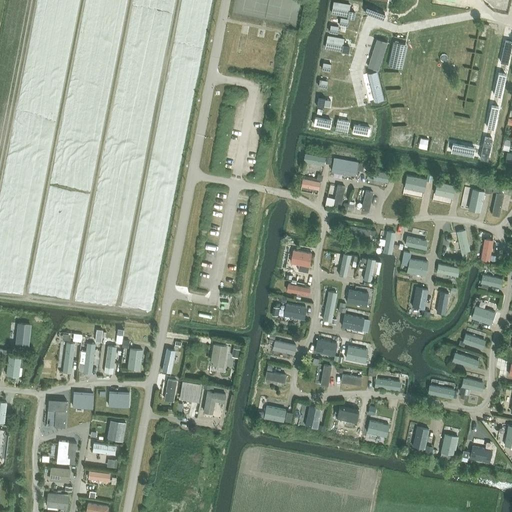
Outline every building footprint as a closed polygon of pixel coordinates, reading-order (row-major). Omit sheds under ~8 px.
[(351,6),(335,3),(333,16),(348,19),(351,6)] [(511,45),(511,32),(507,31),(502,55),(510,56),(511,45)] [(342,41),(327,38),(324,51),(339,54),(342,41)] [(386,41),(378,39),(370,67),(377,69),(386,41)] [(408,45),(394,41),(388,65),(402,69),(408,45)] [(508,67),(500,65),(495,89),(503,90),(508,67)] [(384,100),(377,72),(369,74),(376,101),(384,100)] [(492,101),(487,125),(495,126),(500,103),(492,101)] [(489,158),(493,135),(485,133),(481,156),(489,158)] [(475,147),(453,142),(451,150),(474,155),(475,147)] [(325,156),(305,152),(303,160),(324,164),(325,156)] [(337,162),(335,170),(356,174),(357,166),(337,162)] [(389,173),(369,169),(368,177),(387,180),(389,173)] [(426,178),(406,174),(403,186),(424,190),(426,178)] [(302,178),(301,185),(319,189),(320,181),(302,178)] [(455,185),(437,181),(434,193),(453,196),(455,185)] [(337,185),(333,204),(341,205),(345,186),(337,185)] [(480,211),(484,191),(473,188),(469,208),(480,211)] [(366,190),(361,209),(368,210),(373,191),(366,190)] [(504,194),(496,193),(492,214),(499,215),(504,194)] [(370,228),(348,224),(347,232),(368,236),(370,228)] [(465,229),(457,231),(461,251),(470,249),(465,229)] [(395,231),(387,230),(383,250),(392,252),(395,231)] [(407,236),(405,243),(426,248),(427,241),(407,236)] [(493,239),(485,238),(481,258),(489,260),(493,239)] [(311,252),(293,249),(290,262),(309,265),(311,252)] [(350,257),(343,255),(339,274),(346,276),(350,257)] [(375,257),(368,256),(364,279),(371,281),(375,257)] [(428,261),(410,258),(407,271),(425,274),(428,261)] [(459,266),(438,262),(437,271),(457,275),(459,266)] [(502,278),(483,273),(481,281),(500,286),(502,278)] [(309,294),(310,287),(289,282),(287,290),(309,294)] [(428,289),(416,286),(412,306),(424,308),(428,289)] [(329,289),(323,319),(331,321),(337,291),(329,289)] [(366,305),(368,292),(349,289),(347,301),(366,305)] [(448,293),(440,291),(436,311),(444,313),(448,293)] [(306,307),(286,303),(284,315),(304,319),(306,307)] [(496,311),(476,305),(472,316),(492,323),(496,311)] [(364,318),(345,314),(343,326),(362,329),(364,318)] [(486,339),(466,332),(463,340),(483,347),(486,339)] [(336,342),(318,338),(316,351),(333,355),(336,342)] [(294,353),(296,344),(275,340),(273,348),(294,353)] [(75,345),(67,344),(63,370),(71,372),(75,345)] [(93,346),(86,345),(83,372),(90,373),(93,346)] [(367,349),(349,345),(346,357),(365,361),(367,349)] [(113,349),(108,348),(105,367),(110,368),(113,349)] [(138,352),(130,351),(129,369),(137,370),(138,352)] [(479,359),(455,351),(452,359),(476,368),(479,359)] [(9,356),(6,374),(17,376),(19,357),(9,356)] [(328,385),(331,366),(324,365),(320,384),(328,385)] [(286,375),(267,371),(266,378),(284,381),(286,375)] [(361,377),(342,374),(341,381),(360,384),(361,377)] [(376,377),(374,386),(398,389),(399,380),(376,377)] [(484,381),(465,377),(463,385),(481,390),(484,381)] [(454,389),(431,384),(429,392),(452,397),(454,389)] [(266,405),(264,416),(283,421),(286,409),(266,405)] [(321,409),(306,406),(302,424),(317,427),(321,409)] [(357,408),(349,406),(344,426),(352,428),(357,408)] [(370,419),(367,431),(387,436),(388,429),(389,424),(370,419)] [(424,448),(429,428),(417,426),(412,445),(424,448)] [(454,454),(458,436),(446,433),(441,451),(454,454)] [(492,450),(472,446),(470,457),(489,461),(492,450)]
